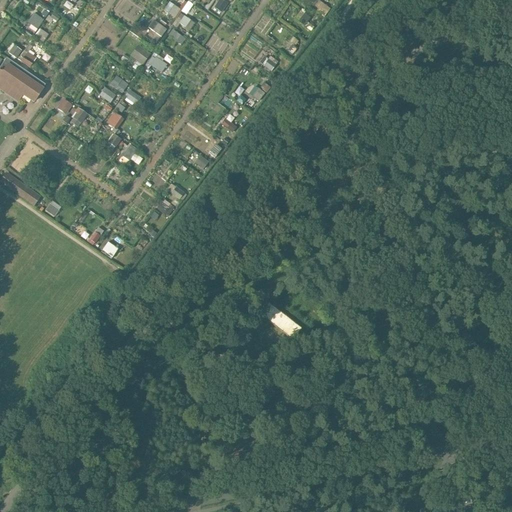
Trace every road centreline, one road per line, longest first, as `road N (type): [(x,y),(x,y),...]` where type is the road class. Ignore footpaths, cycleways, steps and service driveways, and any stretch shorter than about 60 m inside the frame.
road 1 (unclassified): [(1,511),(316,109),(511,3)]
road 2 (tertiary): [(511,437),(144,511)]
